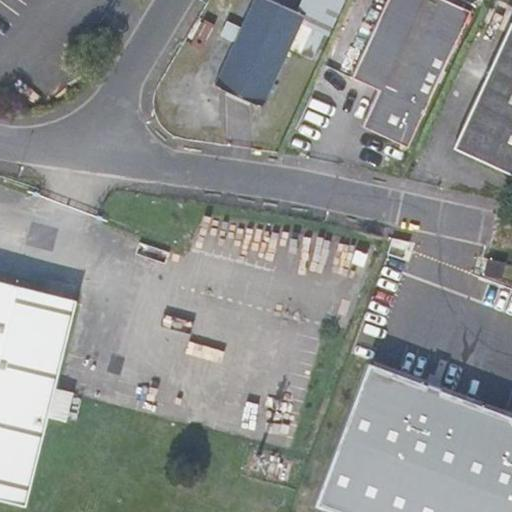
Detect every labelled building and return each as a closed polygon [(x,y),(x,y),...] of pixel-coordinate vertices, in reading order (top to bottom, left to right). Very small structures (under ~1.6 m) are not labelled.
[(304,15),(272,0),(253,0),(215,85),(261,106),(304,15)] [(470,10),(447,0),(385,0),(351,77),(377,90),(366,115),(362,126),(371,131),(406,146),(470,10)] [(511,21),(510,21),(453,147),(511,174),(511,21)] [(497,260),(487,258),(483,274),(501,279),(505,262),(497,260)] [(0,499),(24,505),(75,300),(0,281),(0,499)]
